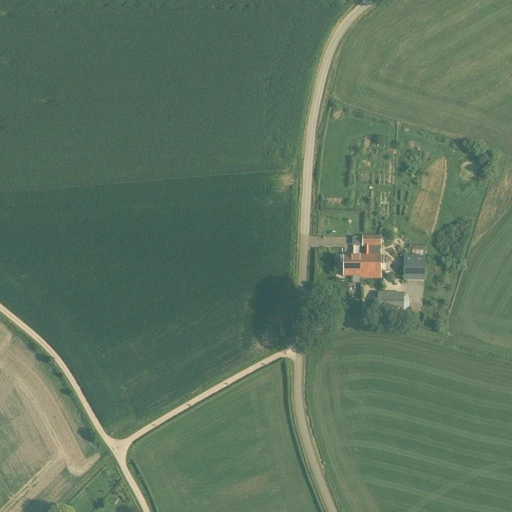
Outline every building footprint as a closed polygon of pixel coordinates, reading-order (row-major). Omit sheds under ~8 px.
[(379,247),(381,247),(381,236),(362,236),(362,237),(362,246),(362,247),(364,247),(369,247),(379,247)] [(369,255),(369,247),(364,247),(364,255),(360,255),(360,257),(359,277),(359,278),(380,279),(380,255),(369,255)] [(343,277),(359,277),(360,257),(343,256),(343,277)] [(425,257),(404,256),(404,281),(425,281),(425,257)] [(403,297),(404,293),(377,293),(377,314),(409,314),(409,297),(403,297)]
